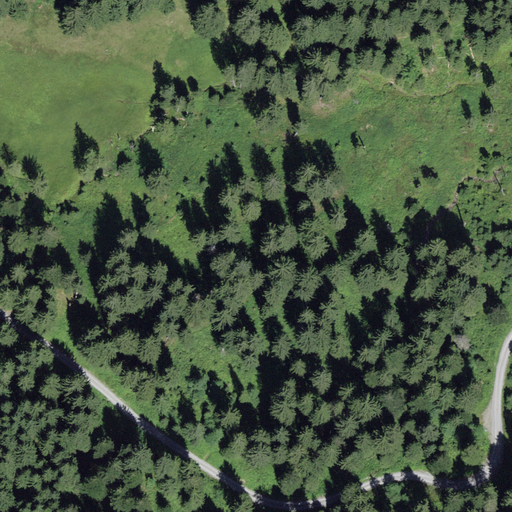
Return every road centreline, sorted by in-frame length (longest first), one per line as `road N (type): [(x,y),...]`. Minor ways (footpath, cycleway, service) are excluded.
road 1 (track): [(0,321),(90,371),(132,414),(281,511)]
road 2 (track): [(290,511),(326,506),(381,479),(465,489),(490,470),(511,347)]
